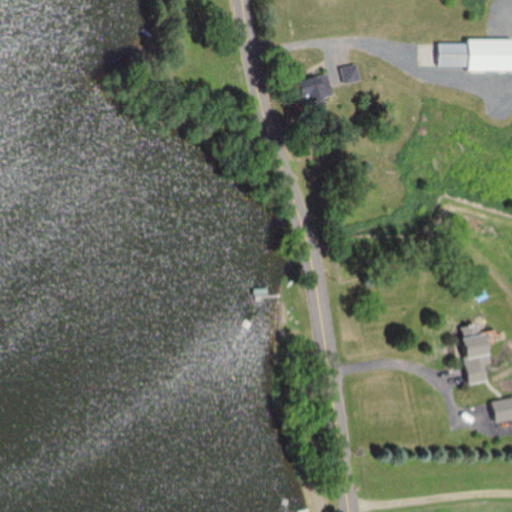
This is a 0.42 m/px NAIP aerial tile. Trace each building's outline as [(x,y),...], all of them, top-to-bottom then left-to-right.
[(438,42),(438,65),(466,65),(466,71),(511,71),(511,38),(466,38),(466,42),(438,42)] [(344,83),(360,80),(357,64),(340,67),(344,83)] [(298,79),(303,102),(312,100),(315,111),(326,108),(324,97),(332,95),(327,72),(298,79)] [(469,384),(489,381),(483,323),(463,325),(469,384)] [(511,419),(511,396),(492,402),(498,423),(511,419)]
